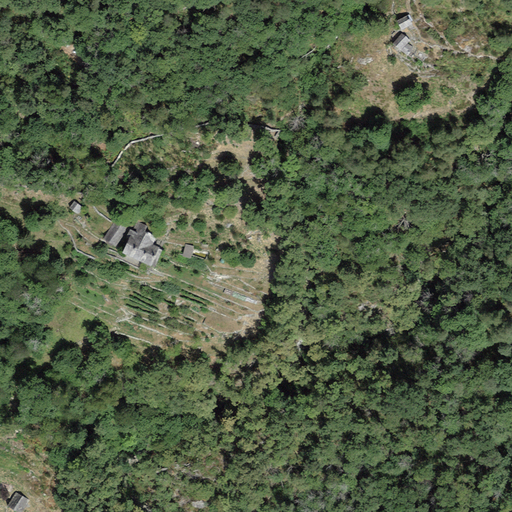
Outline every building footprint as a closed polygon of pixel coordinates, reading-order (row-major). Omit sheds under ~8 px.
[(413,24),(407,15),(397,21),(402,30),(413,24)] [(411,41),(403,34),(394,44),(406,55),(413,47),(408,44),(411,41)] [(82,207),(73,202),(69,208),(78,214),(82,207)] [(127,230),(114,221),(102,240),(115,248),(127,230)] [(155,236),(144,232),(147,226),(137,221),(132,231),(129,229),(126,237),(129,238),(122,253),(150,266),(158,248),(152,245),(155,236)] [(193,246),(185,245),(182,258),(191,260),(193,246)] [(12,485),(0,481),(0,488),(10,492),(12,485)] [(22,511),(29,500),(14,493),(7,507),(16,511),(22,511)]
